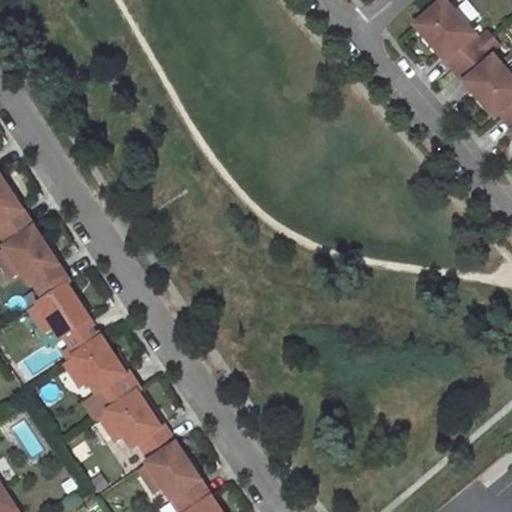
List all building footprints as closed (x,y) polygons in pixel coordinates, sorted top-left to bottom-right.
[(442,2),(413,28),(453,73),(481,49),(442,2)] [(487,56),(481,49),(453,73),(492,119),(497,114),(511,101),(511,62),(498,46),(487,56)] [(511,101),(497,114),(511,130),(511,131),(507,136),(511,141),(511,101)] [(0,238),(6,248),(31,232),(0,184),(0,238)] [(6,248),(0,252),(0,264),(11,281),(19,275),(27,286),(30,284),(42,303),(64,288),(67,286),(31,232),(6,248)] [(42,303),(28,312),(43,336),(51,330),(59,342),(62,340),(75,358),(99,342),(64,288),(42,303)] [(75,358),(63,366),(79,391),(87,385),(95,396),(101,392),(113,410),(135,396),(138,394),(125,373),(121,376),(99,342),(75,358)] [(113,410),(98,420),(114,444),(122,438),(129,450),(136,445),(149,464),(174,448),(160,427),(157,429),(135,396),(113,410)] [(193,511),(209,502),(174,448),(149,464),(137,472),(152,495),(161,490),(169,501),(172,498),(181,511),(193,511)] [(0,511),(15,511),(0,488),(0,511)] [(215,511),(209,502),(193,511),(215,511)]
